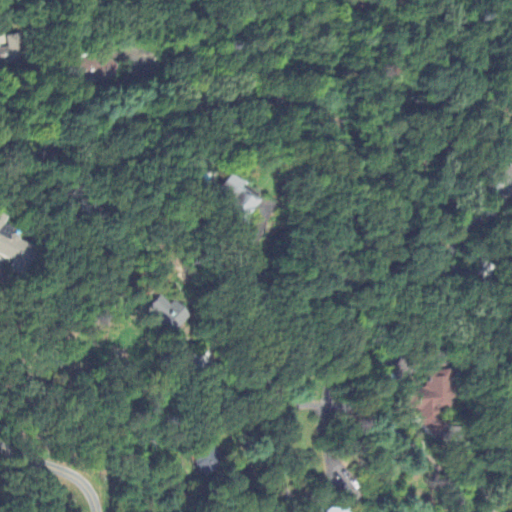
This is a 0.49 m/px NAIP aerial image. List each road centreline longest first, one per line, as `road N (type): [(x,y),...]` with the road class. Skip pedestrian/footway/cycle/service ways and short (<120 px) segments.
road 1 (residential): [(511,333),(488,288),(470,274),(374,282),(337,275),(327,251),(337,201),(332,145),(316,115),(285,100),(149,111),(50,156),(0,151)]
road 2 (residential): [(101,511),(88,482),(0,443)]
